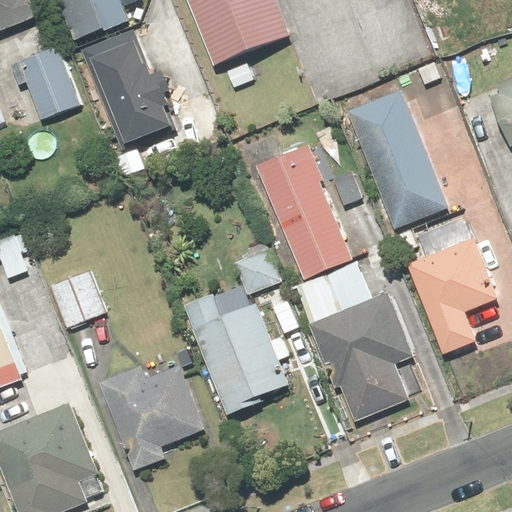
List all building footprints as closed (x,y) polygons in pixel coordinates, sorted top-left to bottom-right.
[(0,0),(0,34),(55,13),(50,0),(0,0)] [(66,0),(82,42),(139,21),(131,0),(66,0)] [(197,0),(225,67),(297,38),(281,0),(197,0)] [(145,31),(87,54),(126,154),(145,146),(144,142),(187,125),(179,105),(184,103),(180,91),(185,89),(177,70),(166,74),(162,62),(158,64),(145,31)] [(88,104),(65,45),(16,65),(25,87),(35,83),(49,119),(88,104)] [(511,78),(489,88),(511,141),(511,78)] [(455,207),(408,89),(353,111),(399,229),(455,207)] [(311,280),(299,285),(342,390),(350,387),(364,421),(420,398),(406,366),(421,360),(393,294),(380,300),(318,147),(265,169),(311,280)] [(360,169),(340,176),(351,207),(371,200),(360,169)] [(470,223),(425,239),(433,260),(421,264),(453,355),(486,344),(475,311),(503,301),(481,237),(476,239),(470,223)] [(23,236),(1,245),(14,279),(36,271),(23,236)] [(240,264),(253,296),(289,280),(276,249),(240,264)] [(93,271),(55,288),(73,328),(111,311),(93,271)] [(224,293),(194,306),(241,417),(262,408),(259,400),(297,384),(286,359),(297,355),(289,336),(281,339),(266,303),(233,316),(224,293)] [(0,302),(0,394),(32,382),(0,302)] [(151,367),(109,383),(142,473),(175,461),(170,447),(212,431),(186,363),(154,375),(151,367)] [(79,402),(0,433),(0,441),(28,511),(70,511),(95,502),(86,481),(107,473),(79,402)]
